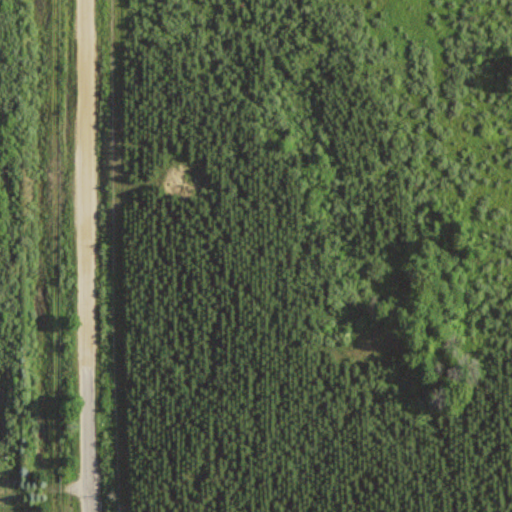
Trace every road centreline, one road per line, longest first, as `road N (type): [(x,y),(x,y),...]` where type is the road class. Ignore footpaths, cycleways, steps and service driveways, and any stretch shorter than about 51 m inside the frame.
road 1 (residential): [(87,365),(87,0)]
road 2 (residential): [(89,511),(87,365)]
